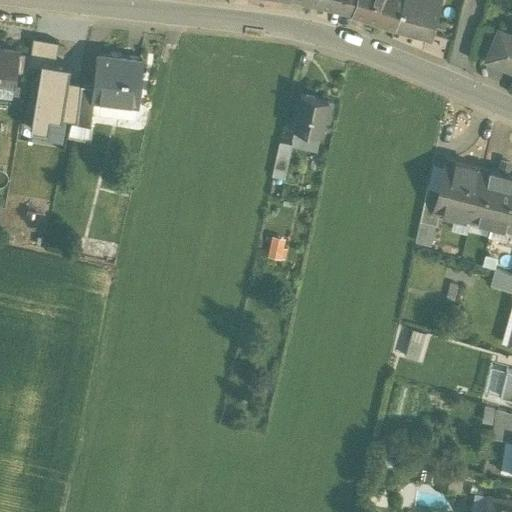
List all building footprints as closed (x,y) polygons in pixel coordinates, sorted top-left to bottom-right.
[(355,0),(334,0),(333,6),(353,11),(355,0)] [(355,0),(353,11),(395,26),(401,0),(355,0)] [(438,0),(401,0),(395,26),(415,31),(416,28),(428,31),(427,34),(430,35),(438,0)] [(511,34),(499,29),(486,60),(511,70),(511,34)] [(58,40),(34,36),(30,62),(42,64),(43,57),(55,59),(58,40)] [(17,50),(0,47),(0,82),(13,84),(15,71),(17,53),(17,50)] [(30,55),(17,53),(15,71),(27,73),(30,55)] [(142,60),(98,55),(95,83),(93,99),(137,103),(142,60)] [(42,64),(31,124),(49,127),(51,115),(60,117),(66,79),(70,61),(55,59),(43,57),(42,64)] [(66,79),(60,117),(76,120),(81,81),(66,79)] [(95,83),(81,81),(76,120),(76,122),(90,125),(93,99),(95,83)] [(13,84),(0,82),(0,94),(11,96),(13,84)] [(328,100),(300,94),(292,127),(294,128),(291,140),(314,139),(316,133),(320,134),(321,134),(328,100)] [(76,122),(71,122),(68,135),(88,139),(90,125),(76,122)] [(291,145),(279,142),(274,167),(286,169),(291,145)] [(483,169),(447,160),(439,190),(435,210),(471,219),(483,169)] [(286,169),(274,167),(272,175),(284,178),(286,169)] [(511,219),(511,175),(483,169),(471,219),(510,228),(511,219)] [(427,187),(419,221),(432,224),(435,210),(439,190),(427,187)] [(511,273),(495,268),(490,284),(511,290),(511,273)] [(465,302),(468,287),(451,282),(447,297),(465,302)] [(422,343),(424,335),(414,332),(411,340),(422,343)] [(511,370),(508,369),(501,398),(511,400),(511,370)] [(376,453),(402,459),(405,443),(379,437),(376,453)] [(511,440),(505,440),(501,471),(511,472),(511,440)] [(463,473),(438,467),(434,487),(458,492),(463,473)] [(511,511),(511,498),(486,495),(485,502),(473,500),(471,511),(511,511)]
